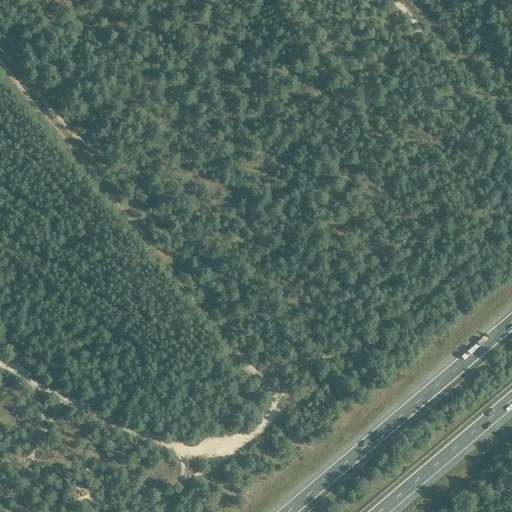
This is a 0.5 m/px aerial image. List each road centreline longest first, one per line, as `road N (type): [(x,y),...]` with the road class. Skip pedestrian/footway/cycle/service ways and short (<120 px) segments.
road 1 (track): [(0,361),(63,400),(178,450),(250,439),(274,406),(270,390),(0,62)]
road 2 (motorway): [(511,322),(287,511)]
road 3 (motorway): [(381,511),(511,401)]
